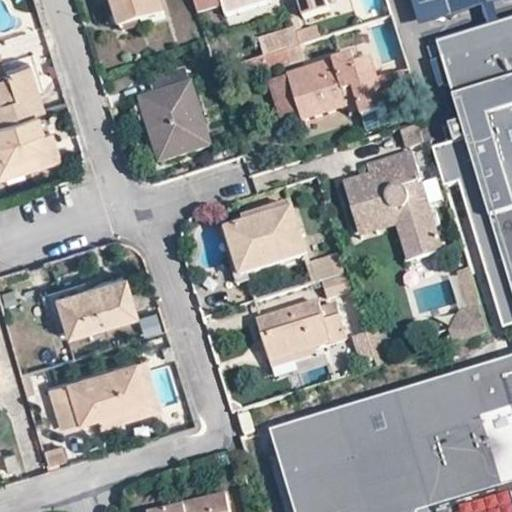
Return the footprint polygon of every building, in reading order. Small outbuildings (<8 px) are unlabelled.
[(115,0),(121,19),(142,13),(144,19),(165,12),(161,0),(115,0)] [(193,0),(197,12),(222,5),(225,15),(269,2),(268,0),(193,0)] [(511,0),(411,0),(421,31),(490,10),(511,2),(511,0)] [(142,13),(121,19),(123,25),(144,19),(142,13)] [(511,23),(439,45),(443,59),(511,37),(511,23)] [(261,41),(265,56),(285,50),(299,46),(294,30),(261,41)] [(431,511),(511,487),(511,37),(443,59),(462,123),(451,126),(455,143),(467,140),(511,286),(511,360),(494,366),(484,369),(272,433),(295,511),(431,511)] [(265,56),(269,68),(289,63),(285,50),(265,56)] [(361,113),(369,138),(386,132),(380,112),(411,103),(402,73),(378,80),(372,61),(356,66),(353,55),(289,75),(303,121),(350,107),(348,102),(357,99),(361,113)] [(42,109),(28,64),(5,70),(6,75),(0,77),(0,121),(34,111),(42,109)] [(210,143),(185,65),(153,76),(158,92),(155,93),(164,123),(152,127),(162,158),(210,143)] [(283,127),(303,121),(289,75),(269,82),(283,127)] [(164,123),(155,93),(142,97),(152,127),(164,123)] [(361,113),(357,99),(348,102),(350,107),(352,116),(361,113)] [(0,167),(0,168),(27,160),(30,169),(58,160),(50,136),(37,140),(34,131),(40,129),(34,111),(0,121),(0,167)] [(37,140),(50,136),(47,126),(40,129),(34,131),(37,140)] [(403,132),(409,151),(423,146),(417,127),(403,132)] [(511,286),(467,140),(455,143),(434,149),(446,188),(461,183),(506,331),(511,328),(511,286)] [(345,184),(359,230),(407,216),(420,260),(442,253),(413,155),(367,168),(370,176),(345,184)] [(0,168),(0,167),(0,178),(30,169),(27,160),(0,168)] [(229,226),(242,270),(249,268),(307,251),(294,207),(229,226)] [(407,216),(359,230),(362,240),(398,229),(408,263),(420,260),(407,216)] [(312,266),(317,283),(325,280),(343,274),(338,258),(312,266)] [(458,274),(469,310),(482,306),(471,270),(458,274)] [(325,280),(329,296),(348,290),(343,274),(325,280)] [(56,297),(66,332),(131,313),(122,278),(88,288),(56,297)] [(259,323),(271,361),(306,350),(309,360),(320,356),(317,348),(346,338),(336,307),(321,312),(318,304),(263,322),(259,323)] [(482,306),(469,310),(459,313),(448,333),(453,348),(491,336),(482,306)] [(367,335),(374,360),(386,356),(379,331),(367,335)] [(355,339),(363,363),(374,360),(367,335),(355,339)] [(484,369),(494,366),(488,346),(478,349),(484,369)] [(306,350),(271,361),(274,370),(309,360),(306,350)] [(146,400),(96,414),(100,428),(160,409),(145,359),(134,362),(146,400)] [(49,388),(61,426),(96,414),(146,400),(134,362),(49,388)] [(315,378),(318,388),(334,383),(330,374),(315,378)] [(61,445),(43,450),(47,466),(65,461),(61,445)] [(160,511),(229,511),(226,494),(185,503),(186,506),(160,511)]
